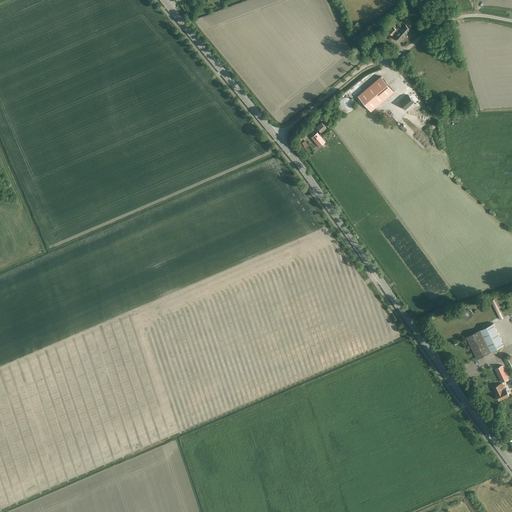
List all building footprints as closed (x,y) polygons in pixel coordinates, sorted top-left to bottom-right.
[(410,34),(413,32),(406,26),(404,29),(403,27),(394,37),(399,41),(407,32),(410,34)] [(394,92),(381,77),(358,97),(371,112),(394,92)] [(405,109),(414,102),(415,103),(418,100),(412,94),(409,96),(408,95),(399,103),(405,109)] [(325,127),(327,125),(325,123),(323,124),(321,122),(316,126),(321,132),(326,128),(325,127)] [(325,141),(317,132),(311,137),(319,147),(325,141)] [(466,336),(477,359),(504,345),(493,323),(466,336)] [(502,365),(495,369),(501,382),(508,379),(502,365)] [(496,393),(499,400),(509,396),(506,389),(505,389),(502,383),(493,387),(496,393)]
